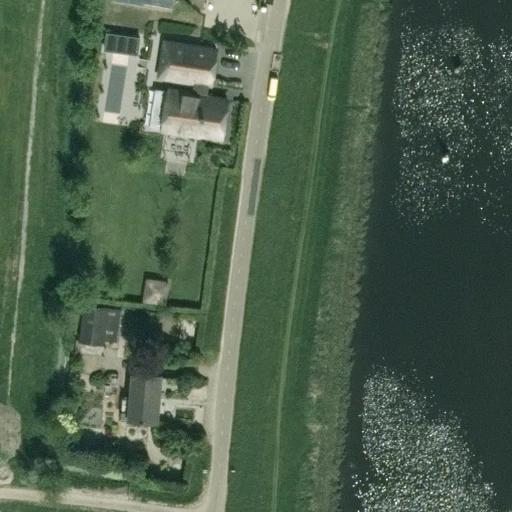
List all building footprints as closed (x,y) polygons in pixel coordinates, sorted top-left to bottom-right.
[(93,24),(91,40),(139,48),(141,33),(93,24)] [(214,53),(162,44),(156,77),(197,85),(205,86),(208,87),(214,53)] [(205,86),(197,85),(195,99),(167,94),(160,131),(196,138),(196,136),(218,140),(224,105),(206,101),(206,99),(203,99),(205,86)] [(143,307),(167,310),(170,287),(146,284),(143,307)] [(117,338),(121,309),(84,304),(79,340),(103,343),(104,336),(117,338)] [(157,421),(161,375),(133,373),(131,396),(123,395),(122,402),(130,403),(129,419),(157,421)] [(78,446),(97,447),(99,403),(80,402),(78,446)]
